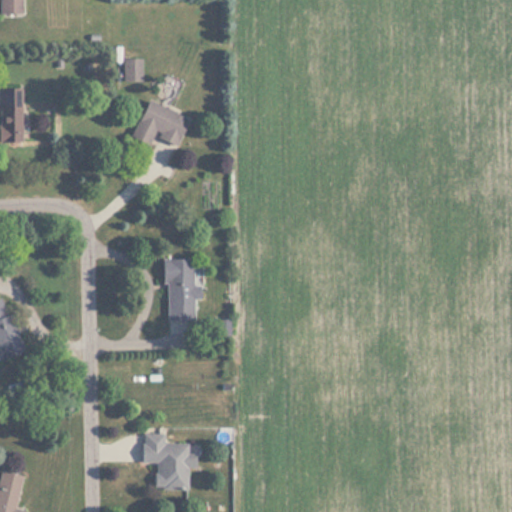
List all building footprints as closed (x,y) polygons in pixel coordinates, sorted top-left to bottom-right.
[(19,0),(0,0),(0,16),(20,16),(19,0)] [(140,59),(121,59),(121,82),(140,82),(140,59)] [(20,88),(0,88),(0,142),(19,142),(20,88)] [(186,119),(144,101),(127,142),(146,150),(151,138),(174,147),(186,119)] [(192,286),(191,260),(162,260),(163,320),(196,320),(196,286),(192,286)] [(1,298),(0,298),(0,348),(0,349),(3,357),(19,352),(1,298)] [(212,320),(212,336),(227,336),(227,320),(212,320)] [(185,490),(185,468),(192,468),(192,453),(185,453),(186,443),(161,443),(161,434),(140,433),(139,464),(153,464),(152,490),(185,490)] [(21,511),(22,511),(14,509),(20,475),(0,471),(0,511),(21,511)]
